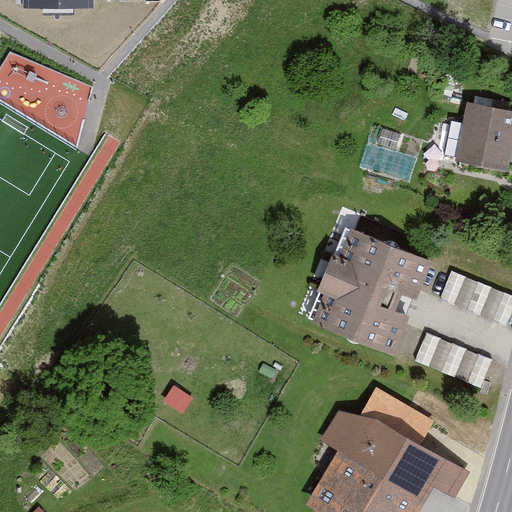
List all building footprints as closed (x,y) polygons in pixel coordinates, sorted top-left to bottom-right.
[(99,0),(16,0),(17,11),(99,11),(99,0)] [(511,112),(465,102),(452,160),(505,172),(511,139),(511,112)] [(317,327),(392,357),(430,264),(339,227),(313,291),(329,298),(317,327)] [(455,372),(466,346),(425,330),(415,357),(455,372)] [(375,385),(360,411),(372,412),(419,440),(431,418),(375,385)] [(360,411),(337,407),(320,436),(340,448),(314,492),(347,511),(406,511),(429,475),(453,489),(466,468),(419,440),(372,412),(360,411)]
